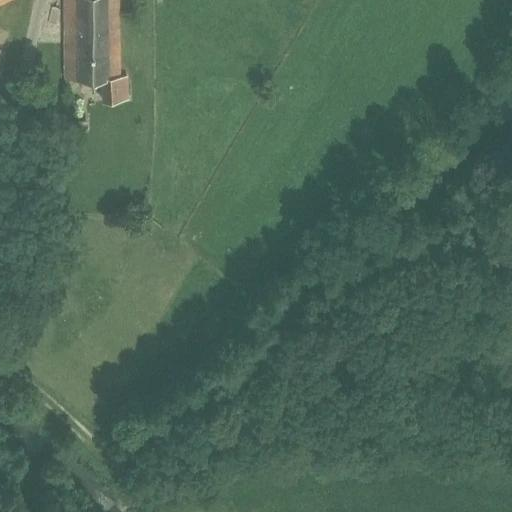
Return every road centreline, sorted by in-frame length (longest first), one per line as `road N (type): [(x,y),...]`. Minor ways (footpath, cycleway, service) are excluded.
road 1 (track): [(511,263),(124,475),(77,430),(0,377)]
road 2 (unclassified): [(0,224),(41,0)]
